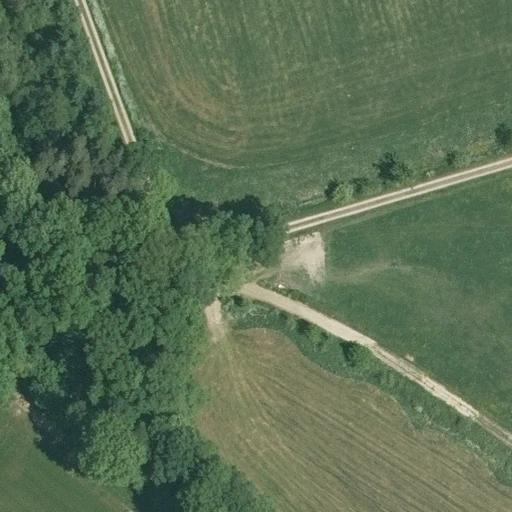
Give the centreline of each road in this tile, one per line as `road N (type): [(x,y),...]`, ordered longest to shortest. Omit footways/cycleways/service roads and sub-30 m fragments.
road 1 (track): [(179,257),(375,349),(511,443)]
road 2 (unclassified): [(179,257),(511,162)]
road 3 (unclassified): [(179,257),(82,0)]
